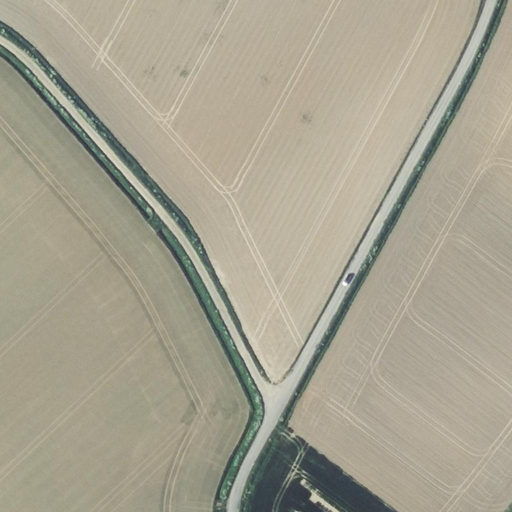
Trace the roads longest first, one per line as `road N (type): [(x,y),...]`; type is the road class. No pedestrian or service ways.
road 1 (unclassified): [(279,403),(257,378),(176,230),(41,75),(0,40)]
road 2 (residential): [(491,0),(471,52),(279,403)]
